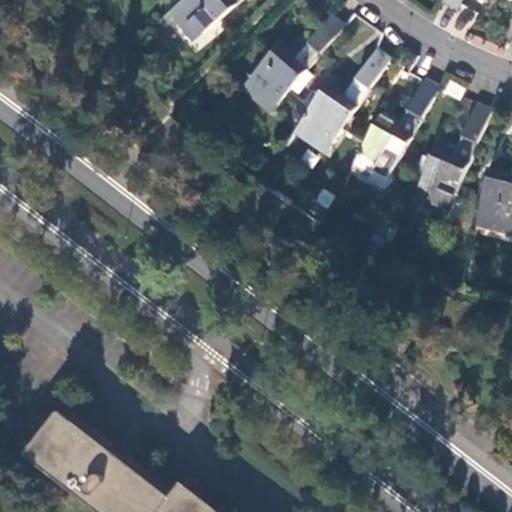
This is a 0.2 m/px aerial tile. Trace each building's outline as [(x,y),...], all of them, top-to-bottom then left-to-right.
[(186,0),(173,11),(198,41),(244,0),(186,0)] [(446,0),(462,9),(466,0),(446,0)] [(321,55),(348,24),(336,13),(309,45),(321,55)] [(274,112),(310,69),(298,58),(281,45),(246,87),(274,112)] [(309,45),(298,58),(310,69),(321,55),(309,45)] [(370,91),(393,57),(380,48),(356,81),(370,91)] [(383,119),(355,168),(389,187),(443,85),(428,77),(400,129),(383,119)] [(356,81),(345,95),(360,106),(370,91),(356,81)] [(330,85),(297,131),(327,153),(360,106),(345,95),(330,85)] [(437,208),(434,216),(449,223),(495,107),(480,101),(456,156),(438,148),(435,156),(429,154),(422,171),(427,175),(416,200),(437,208)] [(511,176),(492,171),(478,224),(511,232),(511,176)] [(33,451),(111,511),(234,511),(197,483),(185,485),(179,492),(67,407),(33,451)]
